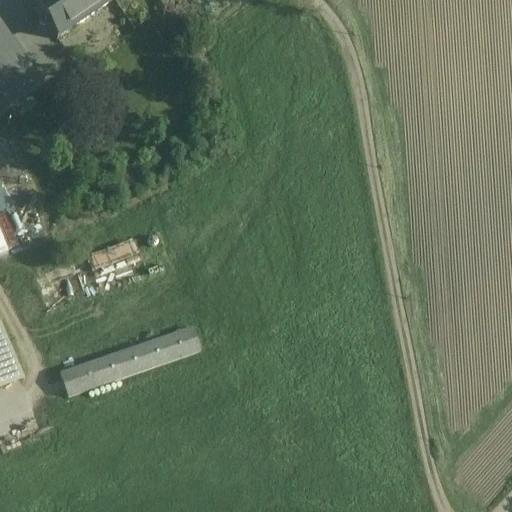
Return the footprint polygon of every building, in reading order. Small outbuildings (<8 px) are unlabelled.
[(50,0),(34,11),(56,43),(114,4),(111,0),(50,0)] [(0,115),(40,87),(0,29),(0,115)] [(142,263),(136,244),(89,258),(95,277),(142,263)] [(192,332),(59,379),(67,401),(199,355),(192,332)] [(0,334),(0,391),(20,383),(0,334)] [(103,346),(107,358),(122,354),(119,342),(103,346)]
